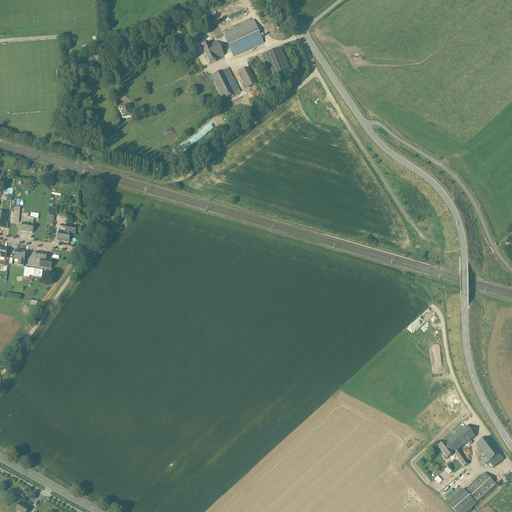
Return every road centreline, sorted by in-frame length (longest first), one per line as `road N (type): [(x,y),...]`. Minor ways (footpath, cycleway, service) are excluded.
road 1 (track): [(317,74),(188,175),(166,182),(89,155),(79,84),(103,65),(188,35),(209,69)]
road 2 (unclassified): [(511,448),(469,370),(459,227),(428,184),(364,124)]
road 3 (unclassified): [(511,270),(451,175),(378,124),(364,124)]
road 4 (track): [(325,68),(317,74),(432,243)]
road 5 (track): [(99,234),(0,379)]
